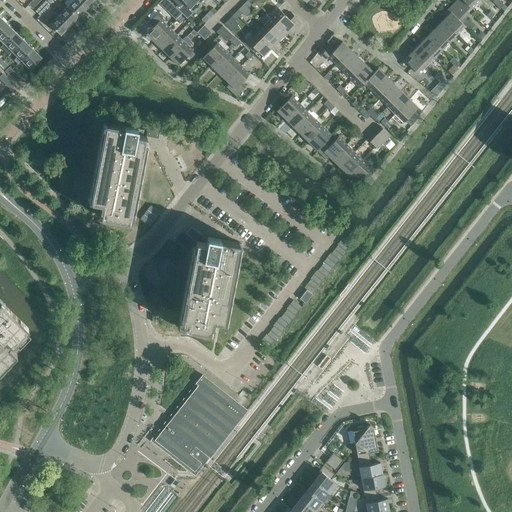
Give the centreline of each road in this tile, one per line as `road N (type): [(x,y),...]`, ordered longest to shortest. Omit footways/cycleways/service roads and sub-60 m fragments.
road 1 (unclassified): [(114,268),(148,246),(300,61)]
road 2 (residential): [(394,405),(383,350),(510,193)]
road 3 (unclassified): [(42,441),(91,464),(116,455),(134,410),(143,347)]
road 4 (residential): [(262,511),(339,415),(394,405)]
road 5 (tertiary): [(42,441),(73,380),(79,310),(69,281)]
